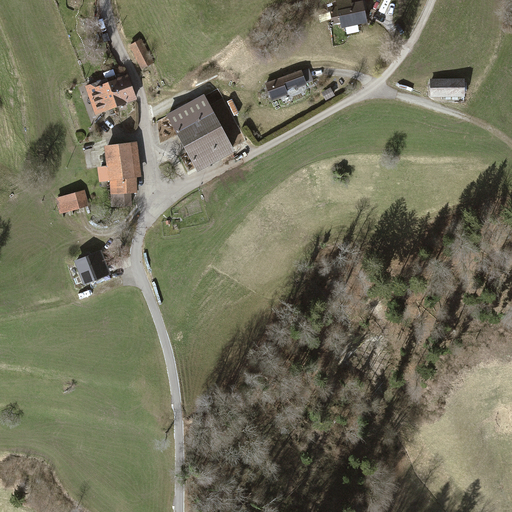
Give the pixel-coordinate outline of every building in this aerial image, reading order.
[(342,28),(370,23),(365,1),(329,9),(333,26),(341,25),(342,28)] [(130,47),(142,70),(153,64),(141,41),(130,47)] [(308,68),(265,83),(272,101),(292,94),(290,90),(308,83),(306,79),(311,77),(308,68)] [(95,116),(135,100),(125,74),(97,84),(96,81),(84,86),(95,116)] [(465,80),(429,80),(429,96),(465,96),(465,80)] [(174,123),(199,169),(237,149),(212,103),(174,123)] [(137,141),(107,146),(109,165),(98,166),(100,182),(113,180),(138,177),(142,176),(137,141)] [(113,180),(113,207),(135,206),(135,193),(139,193),(138,177),(113,180)] [(84,190),(55,199),(60,216),(89,207),(84,190)] [(207,213),(197,217),(200,225),(210,222),(207,213)] [(105,250),(76,261),(86,285),(115,274),(105,250)]
